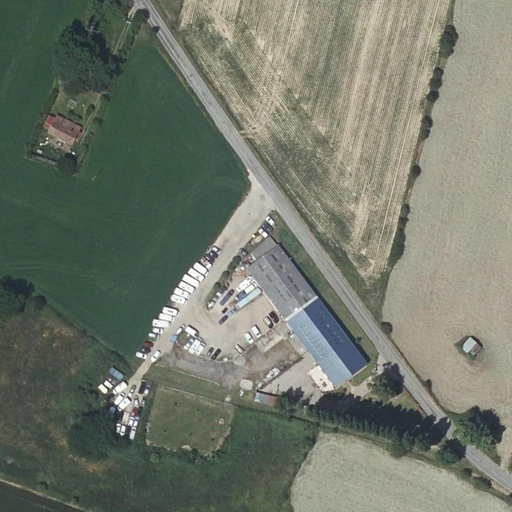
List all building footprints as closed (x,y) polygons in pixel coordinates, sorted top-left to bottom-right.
[(93,67),(94,65),(87,51),(86,50),(80,58),(93,67)] [(56,115),(55,118),(50,129),(49,132),(74,144),(81,126),(56,115)] [(50,129),(55,118),(49,116),(44,126),(50,129)] [(244,269),(333,385),(363,363),(274,246),(244,269)] [(461,348),(472,358),(482,347),(471,337),(461,348)] [(257,393),(255,402),(279,408),(281,399),(257,393)]
